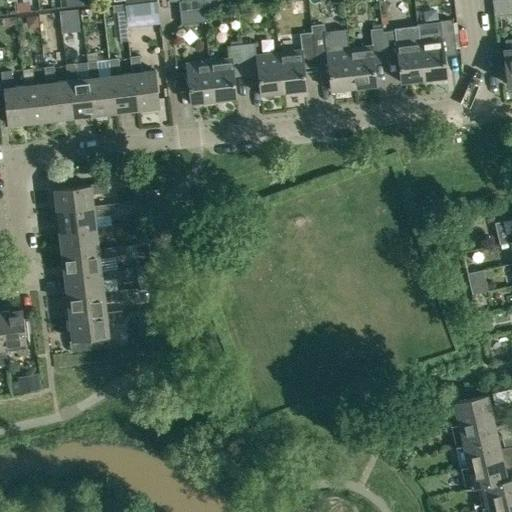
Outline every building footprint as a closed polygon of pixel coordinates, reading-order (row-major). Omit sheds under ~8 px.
[(180,13),(205,10),(203,0),(192,0),(180,1),(178,2),(180,13)] [(511,0),(492,0),(494,17),(511,14),(511,0)] [(205,10),(180,13),(181,25),(206,22),(205,10)] [(440,21),(417,24),(418,28),(419,40),(424,80),(447,77),(444,54),(444,50),(456,49),(452,20),(440,21)] [(323,24),(311,25),(312,32),(316,67),(328,66),(328,69),(328,70),(331,91),(354,88),(349,49),(347,30),(324,32),(324,30),(323,24)] [(386,57),(383,32),(382,28),(370,30),(372,46),(349,49),(354,88),(377,86),(374,59),(386,57)] [(406,29),(383,32),(386,57),(397,56),(398,61),(400,83),(424,80),(419,40),(418,28),(406,29)] [(302,50),(279,53),(283,93),(307,90),(305,73),(304,68),(316,67),(312,32),(300,34),(302,50)] [(254,43),(242,45),(245,70),(257,69),(258,73),(260,95),(283,93),(279,53),(256,56),(254,43)] [(232,58),(209,61),(214,101),(237,98),(234,76),(234,71),(245,70),(242,45),(230,46),(232,58)] [(511,49),(505,50),(503,50),(508,85),(511,84),(511,49)] [(139,56),(130,57),(132,73),(133,73),(137,110),(159,107),(155,70),(141,72),(139,56)] [(118,58),(108,60),(110,76),(111,76),(116,112),(137,110),(133,73),(132,73),(120,75),(118,58)] [(96,61),(87,62),(89,78),(90,78),(94,115),(116,112),(111,76),(110,76),(98,77),(97,61),(96,61)] [(209,61),(186,64),(190,104),(214,101),(209,61)] [(75,64),(65,65),(67,81),(68,81),(73,118),(94,115),(90,78),(89,78),(77,80),(75,64)] [(54,66),(44,67),(46,83),(47,83),(51,120),(73,118),(68,81),(67,81),(56,82),(54,66)] [(32,69),(23,70),(25,86),(26,86),(30,123),(51,120),(47,83),(46,83),(34,85),(32,69)] [(3,90),(0,90),(0,105),(5,105),(8,125),(30,123),(26,86),(25,86),(13,87),(11,71),(1,72),(2,81),(3,89),(3,90)] [(89,185),(54,189),(57,212),(93,207),(93,206),(92,195),(108,193),(107,183),(89,185)] [(93,207),(57,212),(59,233),(96,229),(96,228),(95,216),(110,214),(117,210),(116,204),(93,206),(93,207)] [(511,219),(505,221),(495,223),(500,245),(510,243),(511,242),(511,219)] [(96,229),(59,233),(62,255),(98,250),(98,249),(97,237),(113,236),(112,226),(96,228),(96,229)] [(98,250),(62,255),(64,276),(101,272),(101,271),(100,259),(116,257),(114,247),(98,249),(98,250)] [(101,272),(64,276),(67,298),(104,293),(104,292),(102,280),(117,279),(118,278),(117,269),(101,271),(101,272)] [(104,293),(67,298),(69,319),(106,315),(106,314),(105,303),(126,300),(125,290),(120,290),(118,290),(104,292),(104,293)] [(22,310),(0,312),(0,313),(4,349),(5,349),(17,348),(18,355),(28,353),(27,345),(22,310)] [(106,315),(69,319),(72,341),(109,337),(107,323),(123,321),(122,312),(106,314),(106,315)] [(19,376),(21,389),(40,387),(38,373),(19,376)] [(488,395),(446,404),(451,426),(511,412),(510,403),(495,406),(491,407),(488,395)] [(511,412),(451,426),(456,447),(498,438),(495,426),(499,425),(511,421),(511,412)] [(498,438),(456,447),(461,468),(511,456),(511,446),(505,448),(500,449),(498,438)] [(511,465),(511,456),(461,468),(466,489),(511,478),(511,477),(507,478),(505,468),(511,465)] [(511,479),(466,489),(466,490),(478,488),(482,508),(511,501),(511,479)] [(511,511),(511,501),(482,508),(483,511),(511,511)]
